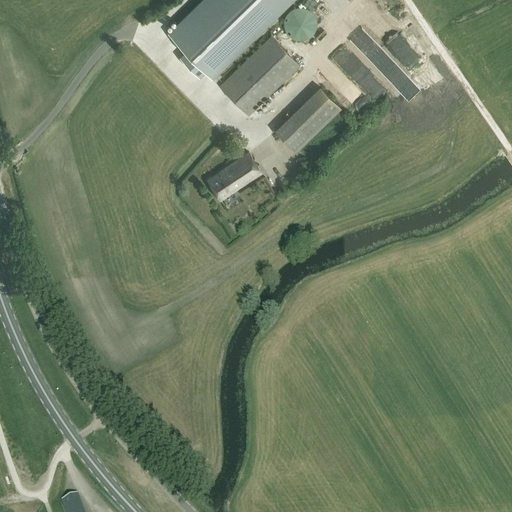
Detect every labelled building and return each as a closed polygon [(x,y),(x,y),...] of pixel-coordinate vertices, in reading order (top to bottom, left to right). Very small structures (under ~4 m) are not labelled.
[(211,77),(290,0),(202,0),(169,33),(186,50),(180,56),(199,76),(205,70),(211,77)] [(313,13),(311,12),(309,10),(306,8),(303,7),(300,7),(297,7),(294,8),(290,10),(288,12),(286,15),(285,18),(284,21),(284,24),(284,26),(285,29),(286,32),(287,34),(290,36),(292,37),(295,39),(298,39),(301,40),(303,39),(306,38),(308,37),(311,36),(312,34),(314,32),(315,29),(316,27),(316,24),(316,21),(315,18),(314,15),(313,13)] [(299,65),(271,35),(220,85),(248,115),(299,65)] [(373,57),(374,58),(366,63),(384,87),(402,74),(383,49),(373,57)] [(338,72),(335,69),(330,74),(324,68),(320,72),(330,81),(338,72)] [(352,88),(355,85),(344,74),(331,85),(360,115),(369,106),(352,88)] [(361,93),(363,91),(365,92),(362,96),(371,104),(383,91),(367,77),(356,89),(361,93)] [(341,107),(321,87),(276,131),(296,151),(341,107)] [(248,151),(206,179),(220,199),(262,171),(248,151)] [(230,199),(233,204),(240,199),(237,194),(230,199)] [(83,511),(77,494),(62,500),(66,511),(83,511)]
